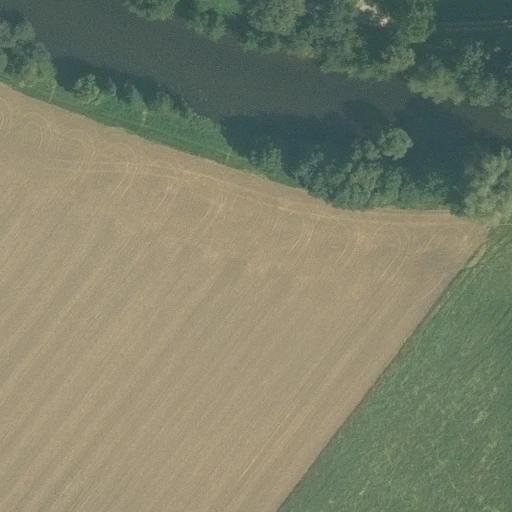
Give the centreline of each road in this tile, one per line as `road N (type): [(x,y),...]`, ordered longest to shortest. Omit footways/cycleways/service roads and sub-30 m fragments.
road 1 (track): [(511,209),(338,211),(0,83)]
road 2 (track): [(264,0),(413,29),(511,26)]
